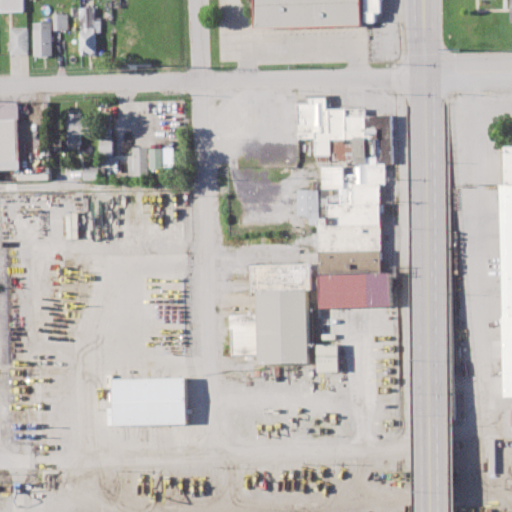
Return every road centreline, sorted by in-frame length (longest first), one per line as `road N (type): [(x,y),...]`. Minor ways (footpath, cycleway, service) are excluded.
road 1 (primary): [(424,0),(434,417)]
road 2 (residential): [(202,82),(217,452)]
road 3 (residential): [(398,75),(410,442)]
road 4 (residential): [(482,71),(492,401),(486,416)]
road 5 (residential): [(426,73),(202,82)]
road 6 (residential): [(217,452),(0,459)]
road 7 (residential): [(202,82),(0,87)]
road 8 (residential): [(410,442),(217,452)]
